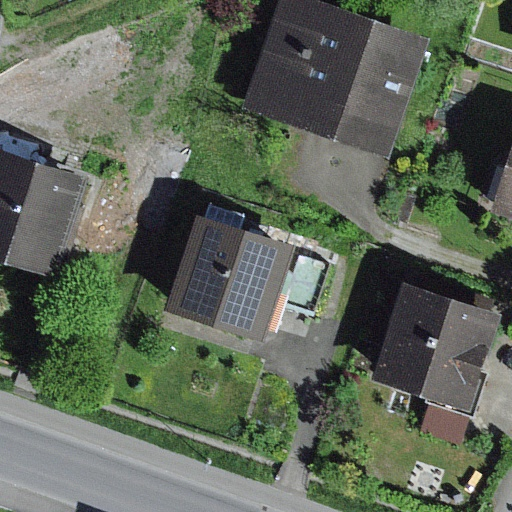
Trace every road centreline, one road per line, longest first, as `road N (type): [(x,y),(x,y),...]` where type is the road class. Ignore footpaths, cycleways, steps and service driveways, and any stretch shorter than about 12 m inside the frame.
road 1 (tertiary): [(199,511),(0,440)]
road 2 (track): [(0,43),(120,0)]
